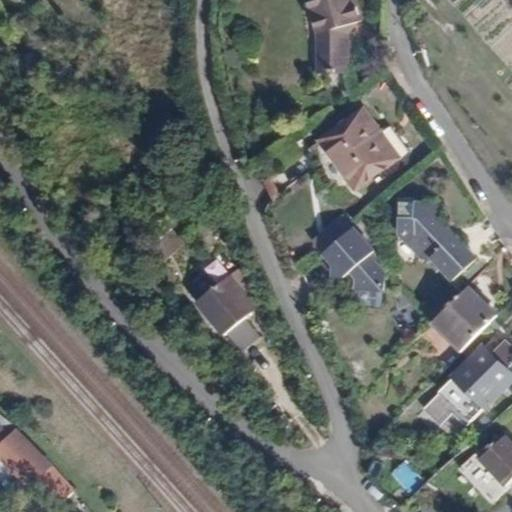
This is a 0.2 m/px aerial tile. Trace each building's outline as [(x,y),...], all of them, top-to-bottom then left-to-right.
[(266,0),(297,50),(305,81),(332,73),(323,33),(325,19),(331,15),(322,0),(266,0)] [(181,103),(158,76),(142,90),(153,102),(140,114),(153,129),(181,103)] [(392,151),(352,106),(315,138),(355,184),(392,151)] [(426,243),(454,217),(445,209),(445,195),(422,195),(421,209),(407,211),(408,227),(426,243)] [(485,246),(454,217),(426,243),(433,250),(443,249),(464,269),(485,246)] [(174,237),(164,223),(144,240),(155,253),(174,237)] [(366,263),(345,240),(317,267),(329,279),(329,289),(347,290),(347,299),(374,299),(375,284),(362,268),(366,263)] [(196,299),(202,306),(233,276),(230,273),(236,268),(223,253),(206,266),(218,282),(196,299)] [(317,267),(308,276),(320,289),(329,289),(329,279),(317,267)] [(233,276),(202,306),(225,336),(228,334),(245,320),(259,310),(233,276)] [(465,289),(428,327),(456,354),(494,317),(465,289)] [(245,320),(228,334),(241,352),(259,338),(245,320)] [(498,394),(465,363),(437,392),(469,424),(498,394)] [(36,482),(52,465),(15,431),(0,446),(0,452),(19,471),(21,468),(36,482)] [(511,501),(511,453),(510,451),(480,476),(506,507),(511,501)]
